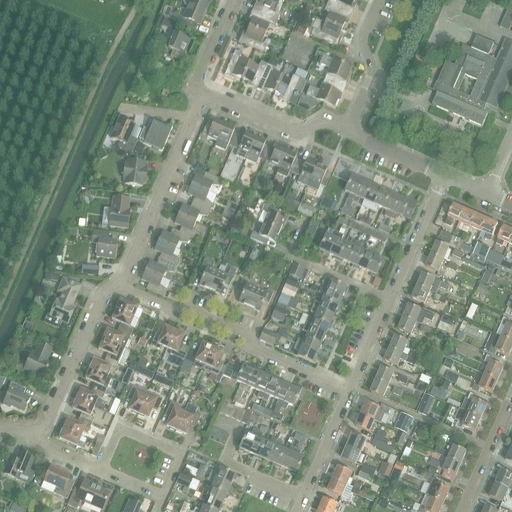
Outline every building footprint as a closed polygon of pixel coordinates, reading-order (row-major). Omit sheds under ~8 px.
[(180,17),(178,23),(195,30),(197,25),(199,25),(208,4),(206,3),(207,0),(183,0),(182,2),(184,6),(188,7),(183,19),(180,17)] [(278,14),(282,4),(272,0),(260,0),(260,2),(257,1),(253,10),(277,21),(280,15),(278,14)] [(353,4),(354,0),(335,0),(335,1),(333,0),(328,0),(327,5),(352,15),(356,6),(353,4)] [(347,25),(352,15),(327,5),(324,11),(329,13),(325,23),(342,30),(344,24),(347,25)] [(509,32),(511,24),(511,8),(509,7),(507,12),(500,28),(509,32)] [(249,28),(265,35),(269,25),(275,27),(277,21),(253,10),(248,20),(252,21),(249,28)] [(342,30),(325,23),(322,22),(318,31),(313,29),(311,36),(338,48),(342,38),(339,36),(342,30)] [(300,33),(308,36),(311,30),(303,26),(300,33)] [(261,44),(265,35),(249,28),(246,34),(243,32),(239,42),(264,53),(266,47),(261,44)] [(170,57),(174,58),(183,62),(186,55),(184,55),(191,40),(175,33),(171,40),(170,40),(170,42),(171,42),(168,48),(173,50),(170,57)] [(511,44),(504,41),(496,60),(489,57),(494,44),(477,37),(471,49),(464,46),(455,66),(447,63),(438,84),(437,83),(433,91),(438,93),(432,106),(482,128),(488,115),(484,113),(487,105),(496,109),(503,93),(502,93),(504,86),(506,87),(511,72),(511,70),(511,68),(511,44)] [(242,80),(249,63),(239,59),(242,54),(235,51),(224,76),(234,80),(235,77),(242,80)] [(351,68),(342,64),(323,56),(319,65),(329,69),(324,80),(345,89),(350,77),(348,76),(351,68)] [(267,65),(256,90),(266,94),(267,91),(274,93),(281,77),(271,73),(276,62),(270,59),(268,65),(267,65)] [(249,63),(242,80),(248,82),(247,85),(256,90),(267,65),(261,62),(258,67),(249,63)] [(295,107),(300,95),(306,82),(293,76),(290,81),(281,77),(274,93),(280,96),(279,99),(295,107)] [(425,78),(421,86),(426,88),(429,80),(425,78)] [(306,95),(312,98),(311,101),(315,103),(317,100),(334,107),(338,99),(340,100),(345,89),(324,80),(319,91),(310,87),(306,95)] [(119,119),(115,128),(111,139),(120,143),(117,148),(132,154),(138,140),(130,137),(135,126),(119,119)] [(217,142),(224,125),(214,121),(212,125),(207,123),(202,134),(207,137),(217,142)] [(173,126),(165,125),(160,125),(160,127),(153,124),(150,131),(144,128),(139,139),(145,142),(144,143),(162,151),(173,126)] [(233,148),(238,136),(233,134),(234,130),(224,125),(217,142),(215,147),(225,151),(228,145),(233,148)] [(243,138),(238,136),(233,148),(238,150),(236,156),(246,160),(255,139),(245,134),(243,138)] [(256,165),(258,159),(264,161),(269,149),(264,147),(265,143),(255,139),(246,160),(256,165)] [(138,143),(134,152),(141,155),(145,146),(138,143)] [(269,164),(279,168),(286,152),(276,148),(274,152),(269,149),(264,161),(269,163),(269,164)] [(287,178),(289,173),(289,172),(295,175),(300,163),(294,161),(296,157),(286,152),(279,168),(279,169),(277,174),(287,178)] [(145,163),(135,161),(128,160),(128,164),(125,164),(123,178),(126,179),(125,185),(142,187),(142,183),(145,183),(147,169),(144,169),(145,163)] [(300,163),(295,175),(300,177),(297,183),(307,187),(308,185),(317,166),(307,161),(305,165),(300,163)] [(317,166),(308,185),(315,188),(317,185),(320,186),(325,188),(330,176),(325,174),(327,170),(317,166)] [(223,181),(214,177),(205,173),(203,179),(196,176),(192,185),(209,193),(212,186),(220,187),(223,181)] [(352,202),(361,181),(357,179),(358,176),(353,174),(345,192),(349,194),(347,200),(352,202)] [(361,181),(352,202),(357,204),(359,199),(364,201),(372,183),(368,181),(367,183),(361,181)] [(366,208),(371,210),(380,189),(375,187),(376,185),(372,183),(364,201),(368,203),(366,208)] [(206,199),(209,193),(192,185),(188,194),(194,197),(192,203),(210,211),(213,205),(206,199)] [(378,207),(383,209),(391,191),(386,189),(385,191),(380,189),(371,210),(376,212),(378,207)] [(88,197),(89,193),(86,190),(82,192),(81,195),(84,198),(88,197)] [(391,191),(383,209),(387,211),(385,216),(390,218),(399,197),(394,195),(395,193),(391,191)] [(404,199),(399,197),(390,218),(394,220),(397,215),(410,221),(417,203),(405,197),(404,199)] [(129,200),(119,198),(114,198),(112,209),(111,209),(109,227),(128,229),(130,211),(128,211),(129,200)] [(286,198),(283,206),(289,208),(293,201),(286,198)] [(347,200),(343,208),(348,210),(352,202),(347,200)] [(207,217),(210,211),(192,203),(190,208),(183,205),(179,215),(196,222),(199,216),(207,217)] [(232,204),(228,213),(234,216),(238,207),(232,204)] [(277,211),(264,205),(262,211),(268,214),(263,225),(280,232),(285,221),(275,216),(277,211)] [(445,225),(452,228),(455,221),(460,223),(465,210),(454,205),(445,225)] [(465,210),(460,223),(467,226),(464,233),(468,234),(471,228),(476,215),(465,210)] [(197,240),(200,235),(193,229),(196,222),(179,215),(175,224),(182,227),(179,232),(197,240)] [(471,228),(481,232),(487,220),(476,215),(471,228)] [(342,225),(351,229),(353,224),(344,220),(342,225)] [(487,220),(481,232),(485,234),(483,239),(490,242),(492,237),(493,237),(498,225),(487,220)] [(351,229),(360,233),(363,228),(353,224),(351,229)] [(265,239),(276,243),(280,232),(263,225),(259,235),(252,233),(250,239),(262,244),(265,239)] [(505,243),(509,245),(511,238),(511,230),(504,227),(496,245),(503,248),(505,243)] [(368,230),(363,228),(360,233),(366,236),(368,230)] [(197,241),(197,240),(179,232),(172,229),(170,235),(163,232),(159,241),(176,249),(179,242),(187,244),(190,238),(197,241)] [(328,229),(322,244),(318,253),(323,255),(324,253),(328,255),(338,233),(328,229)] [(442,232),(438,240),(450,245),(453,237),(442,232)] [(109,234),(99,233),(93,233),(92,243),(99,244),(98,247),(97,257),(114,259),(116,243),(108,242),(109,234)] [(337,261),(345,243),(341,241),(343,236),(338,233),(328,255),(334,257),(333,259),(337,261)] [(372,239),(375,240),(379,242),(382,236),(375,233),(372,239)] [(450,245),(461,250),(463,244),(459,242),(461,240),(453,237),(450,245)] [(343,261),(347,263),(357,242),(352,240),(350,245),(345,243),(337,261),(342,263),(343,261)] [(173,256),(176,249),(159,241),(155,251),(162,254),(159,259),(177,267),(180,261),(173,256)] [(356,270),(364,251),(359,249),(362,244),(357,242),(347,263),(353,265),(352,268),(356,270)] [(432,256),(444,261),(449,249),(437,243),(432,256)] [(461,250),(472,254),(474,249),(463,244),(461,250)] [(483,264),(485,260),(486,261),(490,251),(488,250),(488,249),(476,244),(474,249),(472,254),(470,258),(483,264)] [(249,261),(254,263),(259,250),(253,248),(249,261)] [(361,269),(366,271),(376,250),(371,248),(369,253),(364,251),(356,270),(360,272),(361,269)] [(383,281),(391,263),(378,258),(380,252),(376,250),(366,271),(371,274),(370,276),(383,281)] [(463,255),(454,251),(452,256),(461,260),(463,255)] [(500,267),(502,262),(494,258),(496,254),(490,251),(486,261),(500,267)] [(426,268),(435,272),(438,273),(444,261),(432,256),(426,268)] [(174,273),(177,267),(159,259),(157,265),(150,262),(146,271),(163,279),(166,272),(174,273)] [(199,286),(210,290),(218,272),(212,269),(214,263),(205,259),(199,274),(204,276),(199,286)] [(464,259),(462,263),(484,272),(485,268),(464,259)] [(502,262),(500,267),(511,272),(511,269),(511,265),(510,265),(502,262)] [(456,272),(458,267),(449,263),(447,268),(456,272)] [(82,265),(82,274),(98,275),(99,266),(82,265)] [(290,275),(296,278),(300,279),(304,269),(294,265),(290,275)] [(227,276),(218,272),(210,290),(220,295),(224,285),(229,287),(233,278),(237,270),(231,268),(227,276)] [(164,297),(167,291),(160,285),(163,279),(146,271),(142,280),(149,283),(146,289),(164,297)] [(315,280),(319,275),(313,271),(309,276),(315,280)] [(430,292),(435,280),(423,275),(418,287),(430,292)] [(287,280),(285,284),(295,288),(298,281),(289,277),(287,280)] [(80,287),(71,283),(64,279),(58,292),(62,294),(58,302),(57,301),(50,316),(68,324),(74,309),(71,308),(80,287)] [(348,289),(331,281),(325,279),(322,286),(321,288),(342,298),(344,293),(346,294),(348,289)] [(249,307),(257,289),(248,285),(249,282),(243,280),(242,282),(238,291),(243,293),(239,303),(249,307)] [(447,291),(449,286),(441,282),(439,287),(447,291)] [(298,290),(285,285),(282,293),(294,298),(298,290)] [(486,296),(489,289),(480,285),(477,293),(486,296)] [(425,304),(430,292),(418,287),(412,299),(425,304)] [(340,303),(342,298),(321,288),(319,293),(324,296),(322,300),(340,308),(342,304),(340,303)] [(269,304),(273,295),(273,293),(268,291),(267,293),(257,289),(249,307),(259,312),(263,302),(269,304)] [(294,299),(282,294),(278,302),(290,308),(294,299)] [(442,303),(444,298),(436,294),(433,299),(442,303)] [(134,318),(134,317),(138,308),(120,300),(119,304),(118,304),(115,309),(114,309),(134,318)] [(338,312),(340,308),(322,300),(320,304),(315,302),(313,307),(334,316),(336,311),(338,312)] [(472,305),(466,317),(472,320),(478,307),(472,305)] [(404,318),(416,324),(421,326),(424,319),(432,322),(434,317),(409,306),(404,318)] [(276,307),(274,312),(285,317),(287,312),(276,307)] [(332,321),(334,316),(313,307),(310,312),(316,315),(314,319),(332,327),(334,322),(332,321)] [(130,327),(134,318),(114,309),(115,310),(112,315),(114,316),(112,320),(123,324),(121,330),(131,334),(134,329),(130,327)] [(272,318),(281,322),(283,323),(285,317),(274,312),(272,318)] [(332,327),(314,319),(309,317),(305,326),(326,335),(328,330),(330,331),(332,327)] [(447,317),(442,330),(456,335),(461,322),(447,317)] [(411,336),(416,324),(404,318),(399,330),(411,336)] [(510,321),(504,318),(501,325),(506,328),(502,338),(511,342),(511,326),(508,324),(510,321)] [(147,329),(152,332),(156,322),(151,319),(147,329)] [(323,340),(326,335),(305,326),(302,331),(308,333),(306,337),(324,345),(326,341),(323,340)] [(428,335),(430,330),(422,326),(419,331),(428,335)] [(163,347),(167,349),(176,329),(175,329),(175,330),(169,327),(169,328),(165,327),(160,338),(155,336),(151,345),(150,346),(161,351),(163,347)] [(170,355),(180,359),(184,361),(189,351),(180,347),(185,335),(181,334),(181,332),(176,330),(176,329),(167,349),(172,351),(170,355)] [(121,347),(123,343),(127,345),(131,334),(121,330),(118,335),(107,330),(106,334),(104,333),(102,339),(101,339),(121,347)] [(278,336),(277,336),(264,330),(259,340),(273,346),(275,341),(284,345),(286,340),(278,336)] [(280,330),(278,336),(286,340),(287,340),(289,334),(280,330)] [(322,350),(324,345),(306,337),(304,342),(298,340),(296,344),(317,354),(319,349),(322,350)] [(396,337),(390,349),(403,355),(408,343),(396,337)] [(508,357),(511,348),(511,342),(502,338),(497,348),(492,346),(489,352),(495,355),(496,351),(508,357)] [(121,347),(101,339),(102,340),(99,345),(100,346),(99,349),(110,354),(108,360),(118,364),(125,349),(121,347)] [(141,339),(138,345),(145,348),(148,342),(141,339)] [(198,355),(193,352),(189,351),(184,361),(188,363),(194,365),(195,367),(201,370),(203,369),(213,346),(207,344),(207,345),(203,343),(198,355)] [(52,350),(43,346),(39,344),(34,356),(31,355),(25,369),(43,378),(42,382),(50,363),(45,361),(47,356),(49,357),(52,350)] [(317,354),(296,344),(294,349),(299,352),(297,357),(315,364),(317,360),(315,359),(317,354)] [(420,354),(422,348),(413,344),(411,350),(420,354)] [(214,346),(213,346),(203,369),(204,373),(208,374),(211,373),(218,376),(215,382),(219,384),(223,376),(231,379),(237,366),(229,362),(227,367),(217,363),(222,352),(219,350),(219,349),(213,347),(214,346)] [(385,362),(394,366),(397,367),(400,360),(414,366),(416,361),(403,355),(390,349),(385,362)] [(485,375),(498,381),(504,367),(492,362),(493,359),(487,356),(484,363),(490,365),(485,375)] [(118,364),(108,360),(105,365),(94,360),(92,364),(91,363),(89,369),(88,368),(88,369),(107,377),(109,373),(112,374),(115,372),(116,370),(125,374),(128,369),(118,364)] [(241,384),(233,402),(236,403),(234,407),(235,407),(236,408),(240,398),(244,391),(253,370),(248,368),(249,366),(244,364),(236,382),(241,384)] [(138,367),(136,372),(141,375),(144,369),(138,367)] [(376,381),(389,386),(394,374),(382,368),(376,381)] [(423,375),(420,381),(429,386),(432,379),(436,371),(430,368),(426,377),(423,375)] [(112,379),(107,377),(88,369),(89,369),(86,375),(87,375),(86,379),(97,384),(95,389),(105,394),(112,379)] [(258,373),(253,370),(244,391),(249,393),(251,389),(255,391),(263,372),(259,370),(258,373)] [(268,374),(263,372),(255,391),(260,393),(258,398),(262,400),(272,379),(267,376),(268,374)] [(449,372),(446,380),(456,384),(459,377),(449,372)] [(498,381),(485,375),(480,386),(475,384),(472,390),(478,393),(480,389),(492,394),(498,381)] [(400,376),(397,381),(406,385),(409,380),(400,376)] [(277,381),(272,379),(262,400),(268,402),(270,397),(274,399),(282,380),(278,378),(277,381)] [(168,380),(165,386),(171,388),(174,382),(168,380)] [(286,382),(282,380),(274,399),(278,401),(276,406),(281,408),(290,387),(285,385),(286,382)] [(383,398),(389,386),(376,381),(371,393),(383,398)] [(416,390),(415,391),(425,395),(429,386),(420,381),(417,387),(416,390)] [(446,381),(442,389),(447,392),(451,384),(446,381)] [(12,383),(6,396),(2,405),(10,408),(11,407),(24,412),(27,405),(27,406),(30,399),(23,396),(26,390),(17,386),(12,383)] [(132,387),(128,397),(134,399),(129,410),(133,412),(132,413),(138,415),(137,416),(138,416),(146,397),(148,393),(149,391),(144,389),(139,387),(139,389),(133,386),(132,387)] [(297,399),(302,401),(306,391),(296,387),(295,389),(290,387),(281,408),(286,410),(289,405),(293,407),(297,399)] [(401,397),(403,392),(394,388),(392,394),(401,397)] [(434,388),(431,395),(438,398),(441,391),(434,388)] [(75,399),(94,407),(98,398),(103,400),(105,394),(95,389),(92,395),(81,390),(79,393),(78,393),(76,399),(75,398),(75,399)] [(146,397),(138,416),(144,418),(144,417),(148,419),(153,407),(158,410),(162,400),(163,399),(157,397),(148,393),(146,397)] [(466,399),(461,410),(469,413),(481,419),(487,405),(475,400),(477,396),(471,394),(468,400),(466,399)] [(121,416),(125,400),(119,398),(115,414),(121,416)] [(246,401),(240,398),(236,408),(241,409),(242,410),(246,401)] [(84,414),(81,419),(92,424),(94,418),(90,416),(94,407),(75,399),(76,399),(73,405),(74,405),(73,409),(84,414)] [(368,399),(361,415),(376,421),(381,424),(385,414),(388,416),(391,409),(368,399)] [(219,413),(225,416),(230,405),(224,402),(219,413)] [(170,404),(166,413),(171,415),(166,427),(170,428),(170,429),(175,432),(175,433),(184,413),(179,411),(181,407),(171,403),(170,404)] [(407,408),(416,412),(418,407),(409,403),(407,408)] [(423,403),(418,414),(426,417),(430,407),(423,403)] [(184,413),(175,433),(176,433),(176,432),(182,434),(182,433),(186,435),(191,424),(196,426),(200,417),(201,416),(196,413),(198,408),(188,404),(184,413)] [(235,407),(234,407),(230,405),(225,416),(231,418),(235,407)] [(241,409),(236,408),(235,407),(231,418),(236,420),(241,409)] [(236,420),(242,423),(246,412),(242,410),(241,409),(236,420)] [(460,409),(455,420),(459,421),(456,428),(462,430),(463,427),(475,432),(481,419),(469,413),(461,410),(460,409)] [(102,421),(112,423),(114,412),(103,411),(102,421)] [(252,414),(246,412),(242,423),(247,425),(252,414)] [(402,414),(395,430),(407,435),(414,419),(402,414)] [(361,415),(356,427),(370,433),(376,421),(361,415)] [(62,428),(81,437),(83,433),(87,434),(92,424),(81,419),(79,424),(68,420),(66,423),(65,423),(63,428),(62,428)] [(59,439),(77,447),(84,450),(86,445),(79,441),(81,437),(62,428),(62,429),(60,435),(61,435),(59,439)] [(214,441),(219,430),(213,428),(208,439),(214,441)] [(247,433),(242,442),(238,451),(243,453),(244,451),(249,453),(259,432),(253,429),(251,435),(247,433)] [(219,444),(224,433),(219,430),(214,441),(219,444)] [(377,436),(375,440),(383,444),(385,440),(387,434),(379,431),(377,436)] [(264,434),(259,432),(249,453),(254,455),(253,458),(258,460),(266,441),(261,439),(264,434)] [(225,446),(230,435),(224,433),(219,444),(225,446)] [(401,447),(407,436),(401,433),(396,444),(401,447)] [(347,447),(361,453),(366,442),(352,435),(347,447)] [(442,435),(440,441),(446,443),(449,438),(442,435)] [(263,459),(268,461),(277,440),(272,438),(270,443),(266,441),(258,460),(262,462),(263,459)] [(272,466),(276,468),(284,449),(280,447),(282,442),(277,440),(268,461),(273,464),(272,466)] [(386,445),(383,444),(375,440),(372,446),(393,455),(395,450),(386,445)] [(97,444),(91,456),(97,458),(102,446),(97,444)] [(296,448),(295,448),(291,446),(289,451),(284,449),(276,468),(281,470),(282,467),(286,470),(296,448)] [(361,453),(347,447),(342,459),(362,468),(361,473),(372,477),(374,472),(363,467),(368,456),(361,453)] [(434,453),(443,457),(445,451),(437,447),(434,453)] [(454,447),(449,459),(461,464),(466,452),(454,447)] [(301,450),(296,448),(286,470),(292,472),(291,474),(295,476),(303,458),(298,456),(301,450)] [(9,462),(4,474),(13,478),(16,479),(30,485),(35,473),(29,470),(34,458),(19,452),(14,464),(9,462)] [(193,453),(191,459),(200,463),(202,456),(193,453)] [(429,465),(438,468),(440,463),(432,459),(429,465)] [(461,464),(449,459),(443,471),(456,477),(461,464)] [(397,462),(394,469),(402,473),(405,466),(397,462)] [(389,479),(393,467),(383,463),(379,474),(389,479)] [(436,469),(431,466),(427,474),(433,476),(436,469)] [(67,499),(71,491),(75,482),(69,480),(71,474),(63,471),(63,472),(50,467),(44,482),(56,487),(54,494),(67,499)] [(355,475),(348,471),(338,467),(333,479),(347,485),(351,478),(354,479),(355,475)] [(212,471),(210,475),(231,485),(233,480),(235,481),(238,477),(220,469),(218,473),(212,471)] [(199,470),(196,476),(202,479),(204,473),(199,470)] [(511,482),(511,475),(502,471),(496,484),(509,489),(511,490),(511,483),(511,482)] [(358,478),(370,482),(373,484),(375,479),(372,477),(361,473),(358,478)] [(213,483),(211,488),(229,496),(231,491),(229,490),(231,485),(210,475),(207,481),(213,483)] [(177,484),(189,489),(192,481),(180,476),(177,484)] [(333,479),(328,491),(348,500),(351,493),(354,488),(347,485),(333,479)] [(430,486),(425,496),(431,499),(444,504),(450,491),(437,485),(439,482),(433,479),(430,486)] [(102,510),(106,503),(109,493),(97,488),(98,487),(84,481),(80,491),(75,489),(71,498),(67,505),(77,509),(81,501),(102,510)] [(354,488),(364,493),(366,488),(356,483),(354,488)] [(503,503),(509,489),(496,484),(490,497),(503,503)] [(203,490),(201,494),(223,504),(225,499),(227,500),(229,496),(211,488),(209,492),(203,490)] [(364,493),(354,488),(351,493),(374,503),(376,498),(364,493)] [(203,506),(215,511),(221,511),(223,510),(221,509),(223,504),(201,494),(199,500),(205,502),(203,506)] [(27,498),(23,507),(32,511),(35,502),(27,498)] [(130,501),(126,510),(124,511),(140,511),(139,511),(141,505),(127,499),(130,501)] [(440,511),(444,504),(431,499),(427,509),(421,507),(415,504),(412,510),(416,511),(440,511)] [(319,511),(320,511),(335,511),(336,510),(339,511),(341,507),(324,500),(319,511)]
